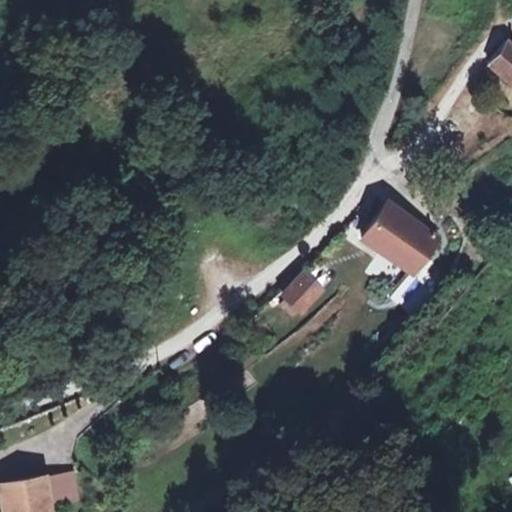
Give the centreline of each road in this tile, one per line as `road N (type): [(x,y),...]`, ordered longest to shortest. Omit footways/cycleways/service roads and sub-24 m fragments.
road 1 (unclassified): [(0,412),(90,385),(204,329),(331,219),(369,162)]
road 2 (unclassified): [(511,20),(396,161),(369,162)]
road 3 (unclassified): [(369,162),(397,84),(412,0)]
